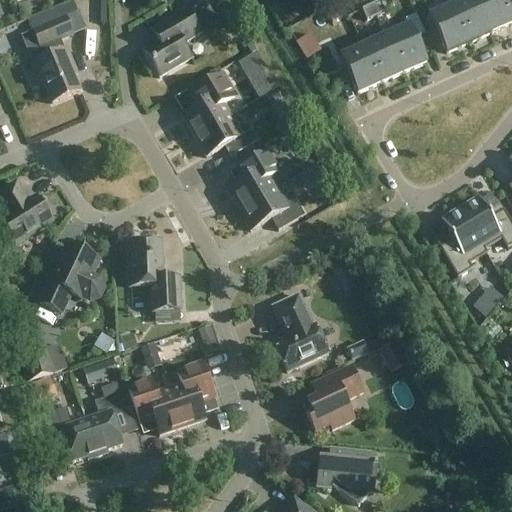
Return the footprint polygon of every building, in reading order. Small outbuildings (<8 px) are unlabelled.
[(54,0),(29,0),(14,6),(17,15),(55,1),(54,0)] [(473,0),(452,10),(469,46),(490,36),(473,0)] [(473,0),(490,36),(511,26),(511,25),(500,0),(473,0)] [(511,0),(500,0),(511,25),(511,0)] [(379,3),(370,7),(375,19),(384,14),(379,3)] [(375,19),(370,7),(361,12),(366,23),(375,19)] [(341,21),(335,10),(326,15),(332,26),(341,21)] [(446,56),(469,46),(452,10),(429,20),(446,56)] [(183,47),(201,37),(186,13),(152,33),(158,45),(144,53),(159,80),(192,61),(183,47)] [(30,34),(41,61),(29,67),(37,87),(42,85),(51,107),(81,94),(70,69),(73,68),(65,51),(62,42),(71,38),(63,20),(30,34)] [(385,41),(402,76),(425,66),(408,30),(385,41)] [(363,51),(380,86),(402,76),(385,41),(363,51)] [(380,86),(363,51),(341,61),(357,97),(380,86)] [(182,118),(194,139),(229,118),(223,108),(236,99),(223,77),(192,95),(200,108),(182,118)] [(229,118),(194,139),(206,160),(225,149),(231,159),(257,144),(248,129),(244,127),(239,126),(235,128),(229,118)] [(291,156),(303,150),(307,148),(297,130),(292,132),(282,138),(291,156)] [(240,212),(276,191),(269,180),(279,175),(267,154),(241,170),(247,180),(226,192),(232,202),(234,201),(240,212)] [(16,247),(51,225),(36,200),(29,205),(16,185),(0,195),(0,211),(5,220),(0,222),(16,247)] [(276,191),(240,212),(247,223),(245,224),(251,234),(271,222),(278,234),(305,218),(291,196),(282,202),(276,191)] [(478,200),(459,211),(484,252),(501,242),(506,251),(511,248),(511,227),(503,213),(490,220),(480,203),(478,200)] [(440,223),(442,226),(452,243),(439,251),(457,281),(471,272),(468,267),(487,256),(484,252),(459,211),(440,223)] [(152,315),(180,314),(178,280),(162,281),(161,244),(129,246),(130,271),(128,271),(129,290),(151,289),(152,315)] [(104,267),(104,265),(74,251),(65,269),(55,272),(39,306),(62,317),(63,316),(58,313),(67,295),(81,301),(82,298),(90,302),(98,299),(102,291),(99,283),(91,279),(98,264),(104,267)] [(351,265),(337,272),(352,300),(366,292),(351,265)] [(287,375),(328,356),(315,327),(312,329),(298,298),(273,310),(287,340),(274,346),(287,375)] [(484,320),(491,312),(479,302),(472,310),(484,320)] [(362,343),(346,351),(351,364),(368,356),(362,343)] [(392,346),(391,346),(378,353),(390,376),(404,368),(400,362),(392,346)] [(28,384),(53,376),(44,347),(19,356),(28,384)] [(122,359),(126,371),(143,366),(139,354),(122,359)] [(97,390),(120,381),(115,367),(92,376),(97,390)] [(181,388),(169,392),(183,431),(206,423),(199,403),(213,398),(203,369),(178,378),(181,388)] [(311,388),(317,401),(303,408),(315,435),(330,429),(332,433),(354,423),(345,404),(363,396),(351,370),(311,388)] [(0,386),(11,384),(7,374),(0,375),(0,386)] [(160,439),(183,431),(169,392),(156,397),(150,382),(127,390),(139,423),(153,419),(160,439)] [(99,419),(86,423),(98,460),(108,456),(107,454),(122,449),(111,419),(126,414),(116,387),(101,392),(104,401),(94,405),(99,419)] [(88,463),(98,460),(86,423),(72,428),(66,410),(55,414),(54,409),(40,414),(49,440),(62,435),(72,466),(87,461),(88,463)] [(134,413),(119,417),(124,436),(139,432),(134,413)] [(373,497),(376,471),(369,470),(371,455),(330,451),(328,466),(319,465),(316,491),(331,493),(332,488),(358,509),(368,497),(373,497)] [(307,511),(293,501),(284,511),(307,511)]
